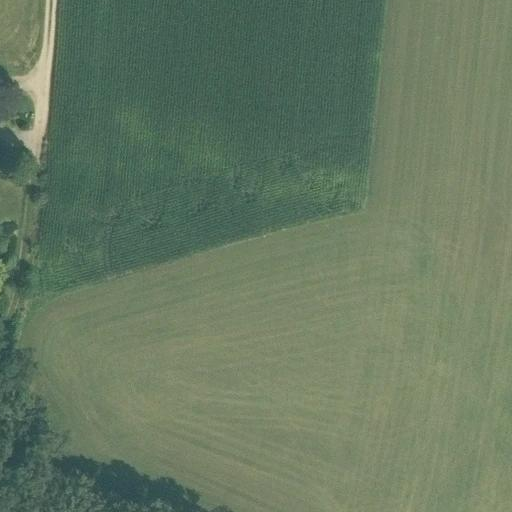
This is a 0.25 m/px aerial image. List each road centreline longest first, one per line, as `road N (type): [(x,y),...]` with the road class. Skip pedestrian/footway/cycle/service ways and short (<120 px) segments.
road 1 (unclassified): [(34,167),(49,0)]
road 2 (track): [(0,325),(21,270),(34,167)]
